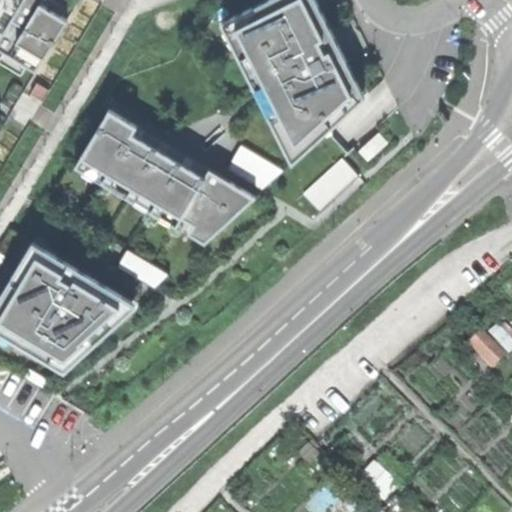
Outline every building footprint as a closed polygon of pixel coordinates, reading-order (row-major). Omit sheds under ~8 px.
[(73,17),(44,0),(0,0),(0,54),(36,76),(73,17)] [(318,0),(264,0),(224,20),(297,161),(369,95),(318,0)] [(110,108),(76,173),(212,249),(258,197),(110,108)] [(243,144),(231,167),(270,187),(282,164),(243,144)] [(345,156),(308,190),(322,206),(360,172),(345,156)] [(142,300),(34,241),(0,299),(0,332),(67,371),(142,300)]
